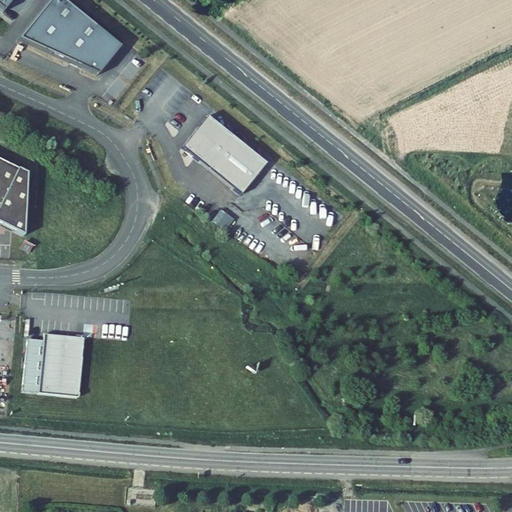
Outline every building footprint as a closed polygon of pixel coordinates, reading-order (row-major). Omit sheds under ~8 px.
[(0,0),(0,8),(5,13),(15,0),(0,0)] [(121,50),(59,0),(54,0),(19,41),(98,78),(121,50)] [(264,168),(206,120),(181,152),(239,200),(264,168)] [(0,225),(23,237),(26,175),(0,161),(0,225)] [(83,339),(43,336),(43,342),(28,341),(23,393),(38,394),(38,395),(78,398),(83,339)]
